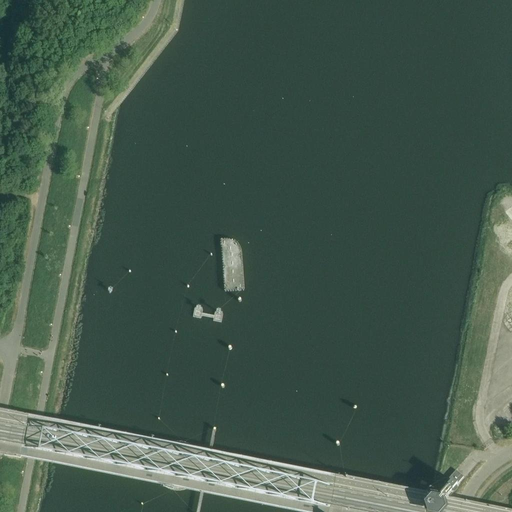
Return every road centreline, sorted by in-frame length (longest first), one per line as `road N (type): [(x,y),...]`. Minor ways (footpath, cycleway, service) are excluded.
road 1 (secondary): [(405,511),(0,431)]
road 2 (unclassified): [(157,0),(134,33),(82,68),(63,96),(12,347)]
